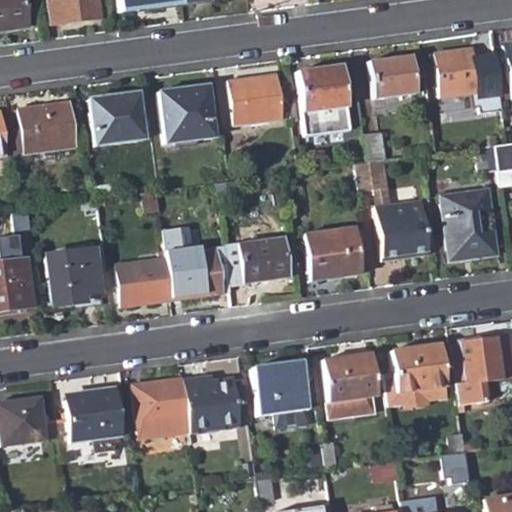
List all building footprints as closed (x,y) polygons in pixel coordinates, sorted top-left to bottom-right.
[(0,0),(0,31),(24,28),(20,0),(0,0)] [(44,0),(47,24),(62,23),(60,17),(95,13),(93,0),(44,0)] [(114,0),(116,13),(175,6),(174,0),(114,0)] [(60,17),(62,23),(96,19),(95,13),(60,17)] [(511,44),(499,46),(508,110),(511,109),(511,44)] [(431,56),(437,100),(472,95),(467,51),(431,56)] [(409,80),(423,79),(420,62),(407,64),(406,59),(364,64),(369,102),(412,96),(409,80)] [(292,75),(300,137),(344,132),(336,69),(292,75)] [(223,84),(230,128),(278,121),(270,77),(223,84)] [(154,96),(160,146),(209,139),(202,89),(154,96)] [(473,95),(440,101),(443,119),(476,113),(473,95)] [(84,102),(91,148),(139,140),(133,96),(84,102)] [(15,111),(20,155),(69,149),(64,105),(15,111)] [(481,122),(484,148),(489,147),(503,145),(499,120),(481,122)] [(385,207),(379,162),(377,143),(376,134),(360,136),(363,164),(350,166),(354,193),(370,191),(372,208),(368,209),(375,264),(391,262),(393,258),(402,257),(402,260),(421,257),(414,203),(385,207)] [(377,143),(379,162),(390,161),(387,141),(377,143)] [(511,184),(511,144),(503,145),(489,147),(492,172),(494,187),(511,184)] [(475,174),(492,172),(489,147),(484,148),(471,150),(475,174)] [(223,195),(221,183),(212,185),(214,196),(223,195)] [(88,189),(89,199),(110,195),(109,186),(88,189)] [(141,216),(155,214),(152,193),(138,195),(141,216)] [(435,200),(444,263),(490,257),(482,194),(435,200)] [(0,238),(0,264),(20,262),(31,261),(24,210),(18,211),(7,213),(11,237),(0,238)] [(299,238),(305,284),(355,276),(348,232),(299,238)] [(232,246),(238,286),(281,280),(276,241),(232,246)] [(160,252),(161,261),(186,257),(185,249),(160,252)] [(40,259),(48,307),(96,300),(89,251),(40,259)] [(210,254),(186,257),(161,261),(167,302),(216,295),(210,254)] [(117,308),(167,302),(161,261),(112,267),(117,308)] [(0,312),(27,309),(20,262),(0,264),(0,312)] [(446,350),(451,388),(454,408),(482,404),(480,384),(510,379),(503,337),(454,344),(455,349),(446,350)] [(435,347),(385,353),(388,375),(379,376),(383,407),(397,405),(398,409),(424,406),(424,402),(441,400),(435,347)] [(365,355),(315,362),(324,421),(369,415),(367,398),(370,398),(365,355)] [(247,371),(253,418),(269,416),(301,412),(302,411),(295,365),(247,371)] [(196,378),(178,381),(185,433),(185,436),(237,429),(230,379),(207,382),(197,383),(196,378)] [(135,441),(185,433),(178,381),(128,388),(135,441)] [(58,397),(65,445),(115,438),(108,389),(58,397)] [(0,404),(0,446),(39,441),(33,400),(0,404)] [(301,412),(269,416),(271,431),(303,426),(301,412)] [(443,439),(445,455),(460,453),(457,436),(443,439)] [(318,445),(322,471),(333,470),(329,443),(318,445)] [(410,450),(389,453),(390,462),(411,459),(410,450)] [(447,483),(463,481),(460,453),(445,455),(443,455),(447,483)] [(313,454),(298,456),(300,469),(315,467),(313,454)] [(386,511),(386,507),(396,505),(396,503),(390,462),(368,465),(374,508),(368,509),(368,511),(386,511)] [(252,480),(255,504),(268,502),(265,479),(252,480)] [(511,511),(511,497),(477,503),(478,511),(511,511)] [(432,511),(430,498),(396,503),(396,505),(397,511),(432,511)]
